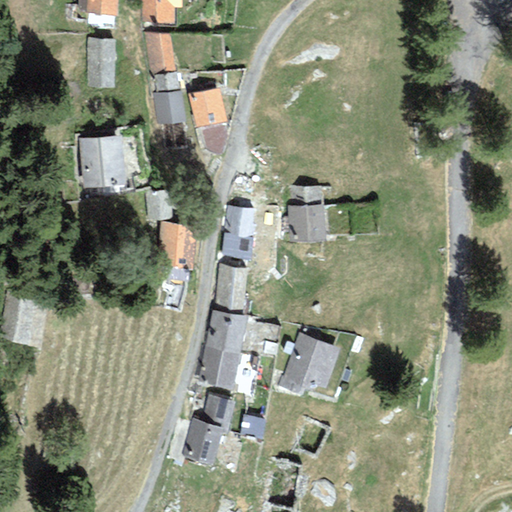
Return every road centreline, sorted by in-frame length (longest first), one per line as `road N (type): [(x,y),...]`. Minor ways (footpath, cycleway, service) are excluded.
road 1 (unclassified): [(306,0),(270,37),(254,71),(219,192),(183,375),(136,511)]
road 2 (unclassified): [(433,511),(455,330),(464,0)]
